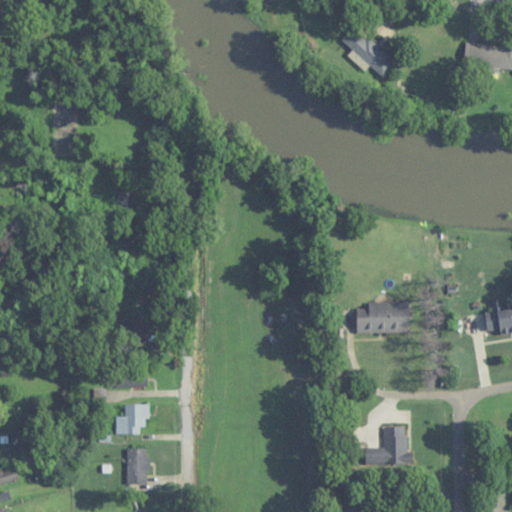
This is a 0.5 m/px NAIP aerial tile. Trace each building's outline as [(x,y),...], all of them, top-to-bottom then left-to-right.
[(355,26),(342,40),(381,77),(394,62),(355,26)] [(511,68),(511,45),(470,44),(469,67),(511,68)] [(368,303),(368,312),(356,312),(356,333),(409,332),(409,302),(368,303)] [(511,310),(487,309),(486,331),(511,331),(511,310)] [(125,323),(125,356),(146,356),(146,323),(125,323)] [(108,370),(108,387),(146,387),(146,370),(108,370)] [(116,417),(116,434),(141,434),(141,426),(149,426),(149,404),(125,404),(125,417),(116,417)] [(407,427),(383,427),(383,466),(407,466),(407,427)] [(128,480),(149,480),(149,449),(128,449),(128,480)] [(0,472),(0,485),(18,479),(15,468),(0,472)] [(0,502),(11,499),(8,490),(0,492),(0,502)]
